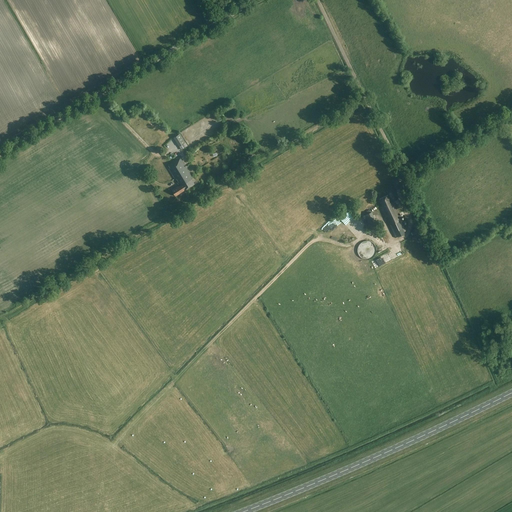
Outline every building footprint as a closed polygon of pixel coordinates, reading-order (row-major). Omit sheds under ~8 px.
[(179,134),(174,137),(181,150),(185,147),(183,144),(185,142),(179,134)] [(180,158),(168,165),(170,168),(169,169),(175,179),(176,179),(178,182),(177,183),(179,186),(178,187),(177,187),(172,190),(175,196),(179,194),(179,193),(194,184),(191,179),(193,178),(180,158)] [(404,233),(403,232),(406,230),(393,202),(391,202),(388,195),(379,199),(382,206),(381,207),(385,217),(387,216),(389,220),(387,221),(395,238),(404,233)] [(370,226),(376,223),(371,212),(365,215),(370,226)] [(411,231),(412,232),(411,233),(412,235),(413,235),(414,235),(422,231),(420,226),(411,231)] [(380,247),(386,244),(381,235),(375,238),(380,247)] [(367,252),(365,243),(360,244),(363,258),(375,256),(374,251),(367,252)]
